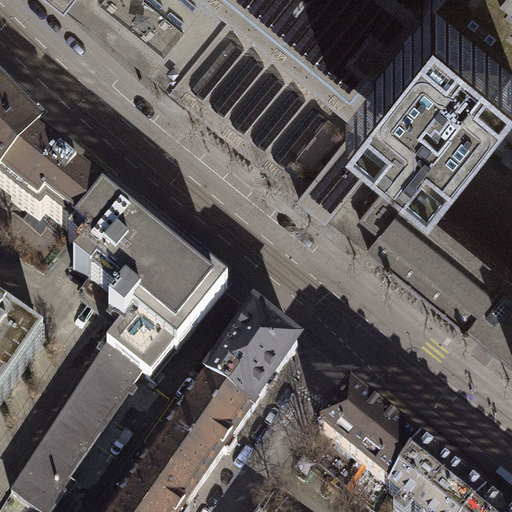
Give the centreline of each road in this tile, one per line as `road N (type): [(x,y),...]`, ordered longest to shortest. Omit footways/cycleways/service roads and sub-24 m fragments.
road 1 (unclassified): [(347,326),(91,113),(0,20)]
road 2 (unclassified): [(347,326),(355,365),(390,406),(511,506)]
road 3 (residential): [(218,511),(347,326)]
road 4 (unclassified): [(511,414),(395,327),(347,326)]
